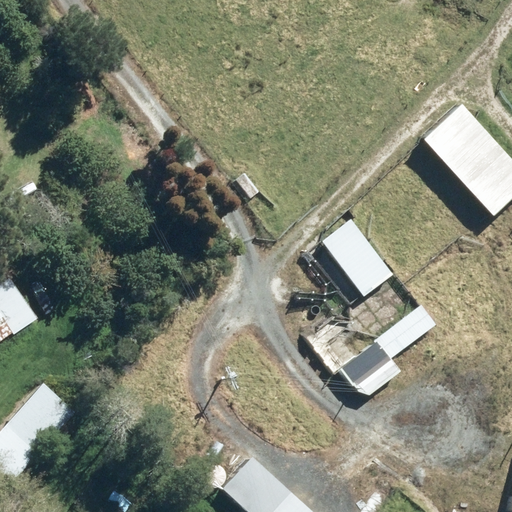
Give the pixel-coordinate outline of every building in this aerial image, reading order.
[(511,167),(458,104),(411,144),(483,227),(511,201),(511,167)] [(340,222),(314,243),(359,296),(385,275),(340,222)] [(0,346),(40,320),(5,267),(0,270),(0,346)] [(70,415),(35,384),(0,422),(0,479),(9,488),(70,415)] [(511,511),(511,464),(497,511),(511,511)] [(303,511),(254,467),(224,500),(237,511),(303,511)]
